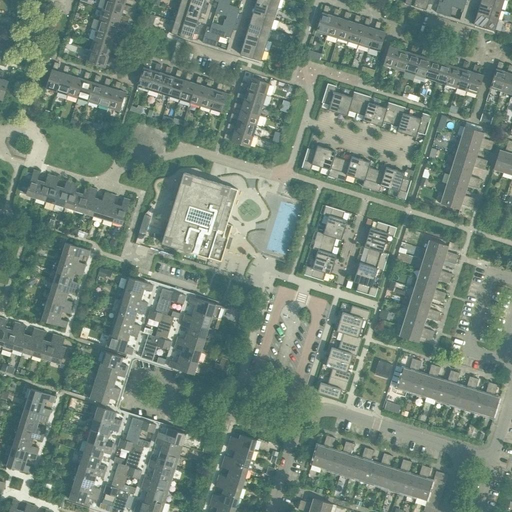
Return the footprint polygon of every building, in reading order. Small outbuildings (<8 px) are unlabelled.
[(121,15),(124,6),(105,0),(103,9),(121,15)] [(181,0),(171,33),(197,41),(233,52),(261,61),(279,0),(181,0)] [(405,0),(405,3),(430,11),(466,22),(494,31),(503,0),(405,0)] [(118,25),(121,15),(103,9),(99,19),(118,25)] [(327,35),(333,16),(322,13),(316,31),(327,35)] [(337,38),(343,19),(333,16),(327,35),(337,38)] [(115,36),(118,25),(99,19),(96,30),(115,36)] [(348,41),(353,22),(343,19),(337,38),(348,41)] [(358,45),(364,26),(353,22),(348,41),(358,45)] [(368,48),(374,29),(364,26),(358,45),(368,48)] [(379,51),(384,36),(385,32),(374,29),(368,48),(379,51)] [(112,46),(115,36),(96,30),(93,40),(112,46)] [(108,56),(112,46),(93,40),(90,50),(108,56)] [(394,68),(400,49),(389,46),(383,65),(394,68)] [(404,72),(410,53),(400,49),(394,68),(404,72)] [(105,67),(108,56),(90,50),(86,62),(105,67)] [(415,75),(421,56),(410,53),(404,72),(415,75)] [(425,78),(431,59),(421,56),(415,75),(425,78)] [(435,81),(441,62),(431,59),(425,78),(435,81)] [(446,84),(452,66),(441,62),(435,81),(446,84)] [(456,88),(462,69),(452,66),(446,84),(456,88)] [(148,90),(154,71),(143,67),(137,86),(148,90)] [(57,92),(62,73),(52,69),(46,88),(57,92)] [(466,91),(472,72),(462,69),(456,88),(466,91)] [(501,91),(507,72),(496,69),(490,88),(501,91)] [(159,93),(164,74),(154,71),(148,90),(159,93)] [(477,94),(483,75),(472,72),(466,91),(477,94)] [(511,94),(511,91),(511,73),(507,72),(501,91),(511,94)] [(67,95),(73,76),(62,73),(57,92),(67,95)] [(169,96),(175,77),(164,74),(159,93),(169,96)] [(77,98),(83,79),(73,76),(67,95),(77,98)] [(179,99),(185,80),(175,77),(169,96),(179,99)] [(0,99),(2,100),(8,81),(0,78),(0,99)] [(266,95),(269,84),(251,78),(247,89),(266,95)] [(87,101),(93,82),(83,79),(77,98),(87,101)] [(189,103),(195,84),(185,80),(179,99),(189,103)] [(98,104),(104,86),(93,82),(87,101),(98,104)] [(337,113),(343,94),(334,92),(336,86),(327,83),(321,102),(330,105),(328,110),(337,113)] [(200,106),(206,87),(195,84),(189,103),(200,106)] [(108,108),(114,89),(104,86),(98,104),(108,108)] [(210,109),(216,90),(206,87),(200,106),(210,109)] [(119,111),(125,92),(114,89),(108,108),(119,111)] [(263,105),(266,95),(247,89),(244,99),(263,105)] [(221,112),(227,94),(216,90),(210,109),(221,112)] [(356,113),(362,94),(354,91),(352,97),(343,94),(337,113),(347,116),(349,111),(356,113)] [(372,124),(377,105),(369,102),(371,97),(362,94),(356,113),(364,116),(362,121),(372,124)] [(260,115),(263,105),(244,99),(241,110),(260,115)] [(390,124),(396,105),(388,102),(386,108),(377,105),(372,124),(381,126),(383,122),(390,124)] [(406,134),(412,116),(403,113),(405,107),(396,105),(390,124),(398,126),(397,131),(406,134)] [(256,126),(260,115),(241,110),(238,120),(256,126)] [(425,135),(431,116),(422,113),(421,118),(412,116),(406,134),(416,137),(417,132),(425,135)] [(253,136),(256,126),(238,120),(234,130),(253,136)] [(482,138),(484,132),(464,127),(461,137),(492,146),(493,141),(482,138)] [(250,147),(253,136),(234,130),(231,141),(250,147)] [(492,146),(461,137),(458,146),(478,152),(479,147),(491,150),(492,146)] [(503,172),(511,143),(511,141),(508,140),(504,151),(499,150),(493,169),(503,172)] [(511,174),(511,143),(503,172),(511,174)] [(321,167),(326,149),(317,146),(315,151),(307,148),(301,167),(310,170),(312,164),(321,167)] [(476,157),(478,152),(458,146),(455,156),(486,165),(487,161),(476,157)] [(336,178),(342,159),(334,156),(336,152),(326,149),(321,167),(329,170),(328,175),(336,178)] [(355,178),(361,159),(351,156),(350,161),(342,159),(336,178),(345,181),(346,175),(355,178)] [(485,170),(486,165),(455,156),(452,165),(472,171),(473,166),(485,170)] [(370,189),(376,170),(369,167),(370,162),(361,159),(355,178),(364,180),(362,186),(370,189)] [(470,176),(472,171),(452,165),(449,175),(480,184),(481,180),(470,176)] [(389,188),(395,170),(386,167),(384,172),(376,170),(370,189),(379,191),(381,186),(389,188)] [(36,198),(41,181),(37,180),(40,172),(34,170),(26,194),(36,198)] [(405,200),(411,180),(403,178),(405,173),(395,170),(389,188),(398,191),(396,197),(405,200)] [(240,189),(185,172),(163,243),(223,261),(234,225),(229,223),(240,189)] [(46,201),(53,176),(47,174),(45,183),(41,181),(36,198),(46,201)] [(480,184),(449,175),(447,184),(466,190),(467,185),(479,189),(480,184)] [(55,203),(60,187),(56,186),(59,178),(53,176),(46,201),(55,203)] [(65,206),(72,182),(66,180),(64,188),(60,187),(55,203),(65,206)] [(74,209),(79,193),(75,192),(78,184),(72,182),(65,206),(74,209)] [(464,195),(466,190),(447,184),(443,194),(474,203),(476,199),(464,195)] [(84,212),(91,188),(86,186),(83,194),(79,193),(74,209),(84,212)] [(93,215),(98,199),(94,198),(97,190),(91,188),(84,212),(93,215)] [(103,218),(110,194),(105,192),(102,200),(98,199),(93,215),(103,218)] [(112,221),(117,205),(114,204),(116,196),(110,194),(103,218),(112,221)] [(474,203),(443,194),(440,203),(460,209),(461,204),(473,208),(474,203)] [(122,224),(130,200),(124,198),(121,206),(117,205),(112,221),(122,224)] [(342,219),(345,211),(325,205),(323,214),(328,216),(325,224),(344,230),(347,221),(342,219)] [(394,236),(397,227),(377,221),(375,229),(370,228),(367,237),(385,243),(388,235),(394,236)] [(341,240),(344,230),(325,224),(322,233),(317,232),(315,240),(334,246),(336,238),(341,240)] [(383,252),(385,243),(367,237),(364,247),(369,248),(367,256),(386,262),(388,254),(383,252)] [(336,255),(331,254),(334,246),(315,240),(312,249),(317,250),(314,259),(333,265),(336,255)] [(447,251),(448,246),(429,240),(426,250),(457,259),(458,255),(447,251)] [(88,257),(90,251),(66,243),(62,253),(79,258),(80,254),(88,257)] [(457,259),(426,250),(423,259),(442,265),(444,260),(455,264),(457,259)] [(79,258),(62,253),(59,263),(84,270),(86,264),(78,262),(79,258)] [(383,271),(386,262),(367,256),(364,264),(359,262),(356,272),(375,277),(377,269),(383,271)] [(323,281),(325,273),(330,274),(333,265),(314,259),(312,267),(307,266),(304,275),(323,281)] [(441,270),(442,265),(423,259),(420,269),(451,278),(452,274),(441,270)] [(82,276),(84,270),(59,263),(57,272),(73,277),(74,273),(82,276)] [(451,278),(420,269),(417,278),(436,284),(438,279),(449,283),(451,278)] [(72,281),(73,277),(57,272),(54,282),(78,289),(80,283),(72,281)] [(372,286),(375,277),(356,272),(353,281),(358,283),(356,291),(375,297),(378,288),(372,286)] [(128,277),(106,347),(194,374),(208,328),(214,330),(221,306),(128,277)] [(435,289),(436,284),(417,278),(414,288),(445,298),(446,293),(435,289)] [(76,295),(78,289),(54,282),(51,291),(67,296),(68,292),(76,295)] [(445,298),(414,288),(411,297),(430,303),(432,298),(443,302),(445,298)] [(66,300),(67,296),(51,291),(48,301),(72,308),(74,303),(66,300)] [(429,309),(430,303),(411,297),(408,307),(439,317),(440,312),(429,309)] [(72,308),(48,301),(45,310),(61,315),(62,311),(70,314),(72,308)] [(367,321),(370,311),(358,308),(352,306),(349,314),(342,312),(339,321),(361,328),(364,320),(367,321)] [(439,317),(408,307),(405,317),(424,323),(426,318),(437,321),(439,317)] [(60,319),(61,315),(45,310),(41,320),(66,328),(68,322),(60,319)] [(423,328),(424,323),(405,317),(402,326),(433,336),(434,331),(423,328)] [(0,348),(2,349),(9,327),(5,325),(7,320),(1,318),(0,322),(0,348)] [(359,347),(362,338),(358,337),(361,328),(339,321),(336,331),(343,333),(341,341),(359,347)] [(12,352),(20,324),(15,322),(13,328),(9,327),(2,349),(12,352)] [(22,352),(27,335),(24,334),(26,326),(20,324),(12,352),(13,349),(22,352)] [(433,336),(402,326),(399,336),(418,342),(420,337),(431,340),(433,336)] [(32,354),(40,330),(34,328),(31,336),(27,335),(22,352),(32,354)] [(41,357),(47,341),(43,340),(45,332),(40,330),(32,354),(41,357)] [(51,360),(59,336),(53,334),(50,342),(47,341),(41,357),(51,360)] [(61,364),(66,347),(62,346),(64,338),(59,336),(51,360),(61,364)] [(356,356),(359,347),(341,341),(338,349),(331,347),(328,357),(350,363),(353,355),(356,356)] [(126,358),(104,351),(90,398),(112,405),(114,399),(117,400),(121,389),(117,388),(121,376),(124,377),(128,366),(124,365),(126,358)] [(347,372),(350,363),(328,357),(325,366),(332,368),(330,376),(348,382),(351,373),(347,372)] [(407,390),(417,360),(412,358),(409,370),(403,368),(397,387),(407,390)] [(388,378),(392,364),(379,360),(374,374),(388,378)] [(417,393),(423,374),(418,372),(421,361),(417,360),(407,390),(417,393)] [(426,396),(436,366),(431,364),(428,375),(423,374),(417,393),(426,396)] [(436,399),(442,380),(437,378),(440,367),(436,366),(426,396),(436,399)] [(445,402),(455,371),(450,370),(447,381),(442,380),(436,399),(445,402)] [(455,405),(461,386),(456,384),(459,373),(455,371),(445,402),(455,405)] [(345,391),(348,382),(330,376),(327,384),(320,382),(317,392),(332,397),(339,399),(342,390),(345,391)] [(464,408),(474,377),(469,376),(466,387),(461,386),(455,405),(464,408)] [(474,411),(480,392),(475,390),(478,379),(474,377),(464,408),(474,411)] [(483,414),(493,383),(488,382),(485,393),(480,392),(474,411),(483,414)] [(493,417),(499,398),(494,396),(497,385),(493,383),(483,414),(493,417)] [(55,396),(45,393),(31,389),(28,399),(44,404),(45,400),(53,402),(55,396)] [(51,410),(43,407),(44,404),(28,399),(25,408),(49,416),(51,410)] [(98,406),(69,498),(112,511),(161,511),(186,433),(98,406)] [(47,421),(49,416),(25,408),(22,418),(38,423),(39,419),(47,421)] [(37,427),(38,423),(22,418),(19,427),(43,435),(45,429),(37,427)] [(41,441),(43,435),(19,427),(16,437),(32,442),(33,438),(41,441)] [(254,450),(257,440),(240,435),(239,439),(231,437),(229,442),(254,450)] [(321,467),(331,437),(326,435),(323,447),(317,445),(311,464),(321,467)] [(31,446),(32,442),(16,437),(13,446),(37,454),(39,448),(31,446)] [(331,470),(337,451),(332,449),(335,438),(331,437),(321,467),(331,470)] [(340,473),(350,443),(345,441),(342,453),(337,451),(331,470),(340,473)] [(251,459),(254,450),(229,442),(227,448),(236,451),(234,454),(254,461),(254,460),(251,459)] [(350,476),(356,457),(351,455),(354,444),(350,443),(340,473),(350,476)] [(27,457),(35,460),(37,454),(13,446),(8,445),(5,454),(10,456),(26,461),(27,457)] [(359,479),(369,448),(364,447),(361,458),(356,457),(350,476),(359,479)] [(369,482),(375,463),(370,461),(374,450),(369,448),(359,479),(369,482)] [(379,485),(388,454),(384,453),(380,464),(375,463),(369,482),(379,485)] [(251,470),(254,461),(234,454),(233,458),(225,456),(223,461),(251,470)] [(388,488),(394,469),(389,467),(393,456),(388,454),(379,485),(388,488)] [(33,467),(25,465),(26,461),(10,456),(6,466),(31,473),(33,467)] [(398,491),(407,460),(403,459),(399,470),(394,469),(388,488),(398,491)] [(407,494),(413,475),(408,473),(412,462),(407,460),(398,491),(407,494)] [(245,479),(247,469),(251,470),(223,461),(221,467),(230,470),(228,473),(245,479)] [(417,497),(426,466),(422,465),(418,476),(413,475),(407,494),(417,497)] [(430,488),(432,482),(433,481),(427,479),(431,468),(426,466),(417,497),(427,500),(427,499),(429,494),(430,488)] [(446,480),(448,475),(436,471),(433,481),(434,477),(446,480)] [(242,488),(245,479),(228,473),(227,477),(219,475),(217,480),(242,488)] [(444,486),(446,480),(434,477),(433,481),(432,482),(444,486)] [(239,498),(242,488),(217,480),(215,486),(224,489),(222,493),(239,498)] [(442,492),(444,486),(432,482),(430,488),(442,492)] [(441,498),(442,492),(430,488),(429,494),(441,498)] [(236,507),(239,498),(222,493),(221,497),(213,494),(211,500),(236,507)] [(441,498),(429,494),(427,499),(439,503),(441,498)] [(323,511),(330,511),(333,504),(313,498),(312,503),(300,500),(299,504),(323,511)] [(19,511),(20,510),(16,509),(19,501),(13,499),(8,511),(19,511)] [(437,509),(439,503),(427,499),(427,500),(425,505),(437,509)] [(216,511),(234,511),(236,507),(211,500),(209,506),(218,508),(216,511)] [(30,511),(32,505),(26,503),(24,511),(20,510),(19,511),(30,511)]
